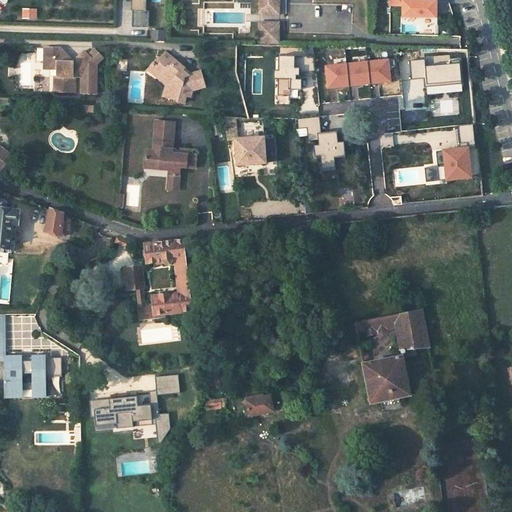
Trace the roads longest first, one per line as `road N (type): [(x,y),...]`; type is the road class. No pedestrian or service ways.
road 1 (residential): [(0,185),(141,237),(511,195)]
road 2 (residential): [(478,0),(511,117)]
